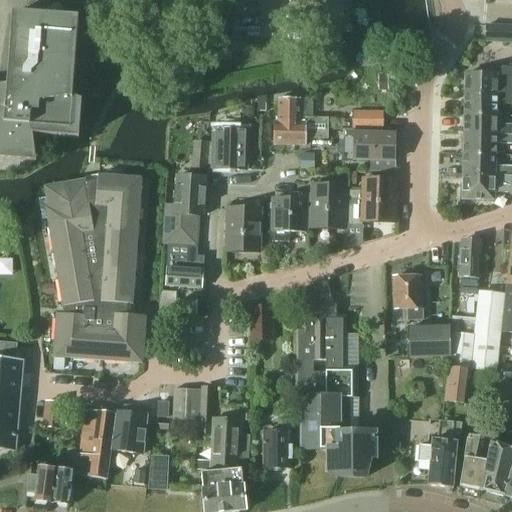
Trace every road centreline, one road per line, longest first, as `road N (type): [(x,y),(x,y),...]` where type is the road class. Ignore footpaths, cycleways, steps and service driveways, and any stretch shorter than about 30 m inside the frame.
road 1 (residential): [(33,389),(126,390),(150,378),(202,377),(214,371),(217,297)]
road 2 (residential): [(414,241),(417,122),(450,34),(453,0)]
road 3 (residential): [(217,297),(414,241)]
road 4 (residential): [(288,169),(274,168),(263,195),(221,193),(217,297)]
